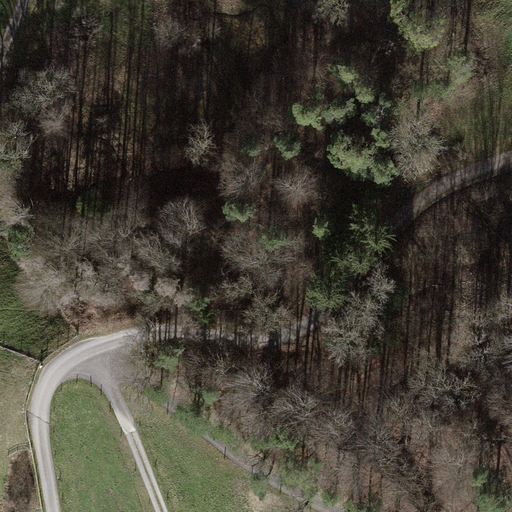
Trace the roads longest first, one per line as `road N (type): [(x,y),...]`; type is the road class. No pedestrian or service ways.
road 1 (track): [(511,158),(448,180),(374,243),(306,329),(156,331),(90,349)]
road 2 (track): [(90,349),(265,473),(350,511)]
road 3 (track): [(90,349),(64,361),(41,399),(54,511)]
road 4 (track): [(90,349),(123,405),(163,511)]
